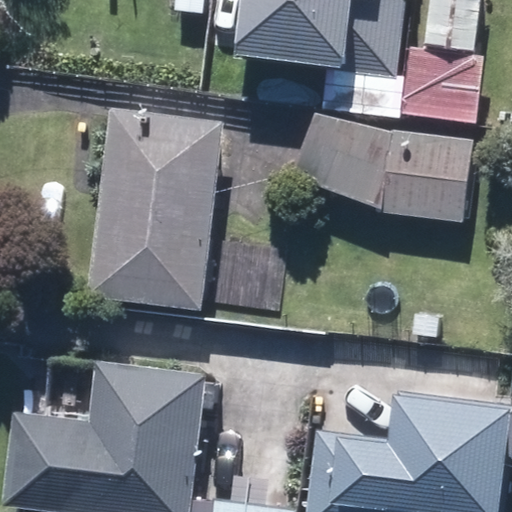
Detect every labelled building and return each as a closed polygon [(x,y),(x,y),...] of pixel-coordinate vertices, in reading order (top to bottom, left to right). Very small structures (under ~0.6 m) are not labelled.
[(240,0),(233,57),(397,78),(406,0),(240,0)] [(441,0),(438,44),(414,42),(408,111),(484,117),(493,0),(441,0)] [(228,240),(241,118),(123,106),(104,286),(274,304),(280,246),(228,240)] [(331,109),(309,177),(394,209),(478,214),(483,136),(399,131),(331,109)] [(103,412),(28,408),(21,511),(28,511),(207,511),(216,369),(106,362),(103,412)] [(511,511),(511,403),(417,398),(415,433),(329,428),(327,455),(360,457),(358,496),(412,500),(410,511),(511,511)] [(220,493),(217,511),(314,511),(315,505),(220,493)]
